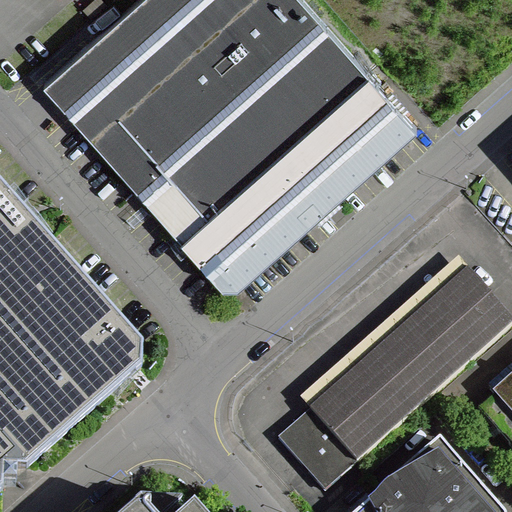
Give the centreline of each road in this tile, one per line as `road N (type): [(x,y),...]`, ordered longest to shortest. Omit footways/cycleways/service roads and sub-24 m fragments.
road 1 (unclassified): [(218,375),(511,114)]
road 2 (unclassified): [(218,375),(0,133)]
